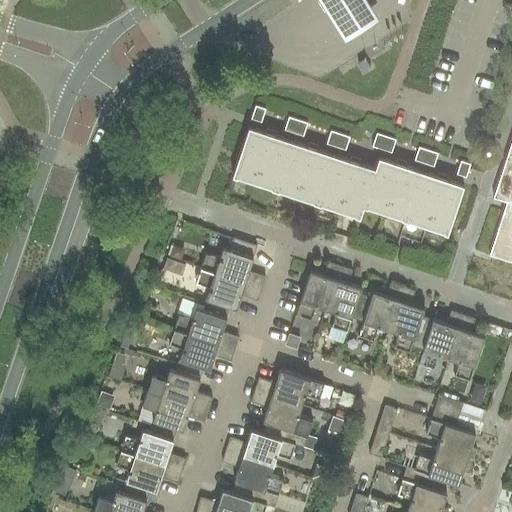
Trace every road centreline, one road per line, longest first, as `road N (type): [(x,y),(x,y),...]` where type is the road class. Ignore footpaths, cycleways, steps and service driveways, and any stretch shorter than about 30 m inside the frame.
road 1 (secondary): [(0,426),(118,95)]
road 2 (secondary): [(79,83),(0,295)]
road 3 (residential): [(183,511),(213,426),(255,348)]
road 4 (residential): [(380,390),(255,348)]
road 5 (residential): [(339,511),(380,390)]
